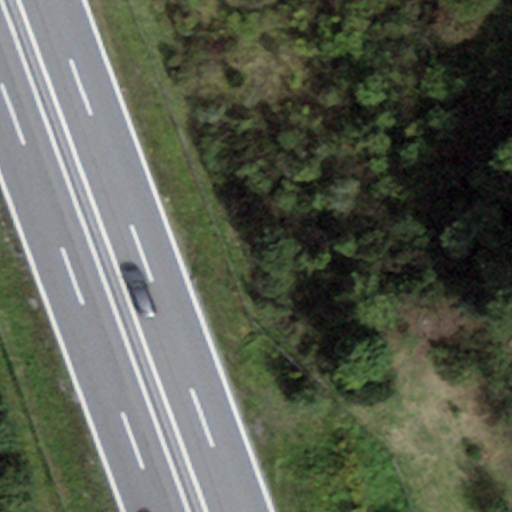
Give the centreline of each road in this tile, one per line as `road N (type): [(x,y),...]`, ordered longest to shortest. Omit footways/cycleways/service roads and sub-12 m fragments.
road 1 (trunk): [(233,511),(43,0)]
road 2 (trunk): [(0,89),(156,511)]
